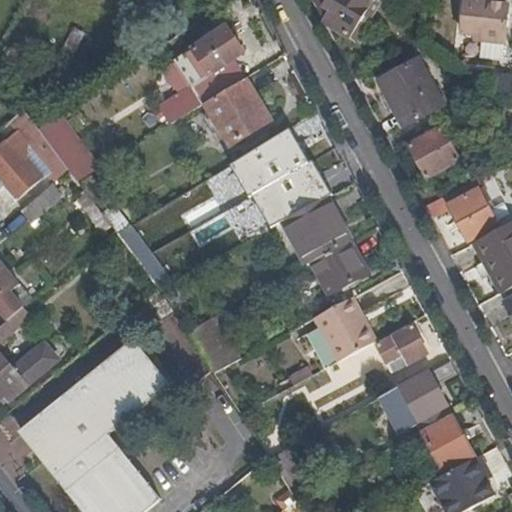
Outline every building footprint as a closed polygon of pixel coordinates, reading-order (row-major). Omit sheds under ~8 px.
[(316,9),(325,24),(351,39),(374,0),(329,0),(324,8),(320,8),(316,9)] [(374,0),(351,39),(357,44),(383,0),(374,0)] [(503,45),(508,9),(482,5),(482,0),(478,0),(464,0),(461,35),(482,38),(482,43),(503,45)] [(227,28),(177,61),(194,87),(210,77),(244,55),(227,28)] [(75,50),(66,43),(58,56),(68,62),(75,50)] [(443,106),(418,60),(383,79),(409,125),(443,106)] [(206,106),(205,107),(231,148),(273,123),(247,81),(206,106)] [(162,109),(173,126),(205,107),(206,106),(196,89),(162,109)] [(47,177),(53,185),(69,170),(39,130),(24,110),(0,131),(0,132),(3,136),(14,127),(53,173),(47,177)] [(460,163),(442,129),(409,147),(427,181),(460,163)] [(270,181),(304,164),(316,158),(331,151),(324,138),(316,143),(310,132),(258,157),(270,181)] [(0,146),(0,191),(4,187),(16,200),(42,178),(8,139),(0,146)] [(316,158),(304,164),(306,169),(319,163),(316,158)] [(426,190),(434,204),(457,190),(450,177),(426,190)] [(425,209),(430,218),(448,208),(467,242),(498,226),(485,202),(482,198),(487,195),(479,179),(457,190),(434,204),(425,209)] [(53,185),(22,211),(31,222),(63,196),(53,185)] [(94,223),(104,217),(103,215),(85,191),(75,198),(94,223)] [(330,198),(324,201),(348,245),(352,243),(353,242),(330,198)] [(324,201),(285,223),(308,267),(313,264),(348,245),(324,201)] [(511,223),(476,243),(503,293),(511,288),(511,223)] [(348,245),(313,264),(331,296),(371,274),(352,243),(348,245)] [(0,313),(8,323),(25,308),(32,303),(0,262),(0,313)] [(354,299),(316,320),(335,354),(336,353),(342,363),(378,343),(354,299)] [(25,308),(8,323),(14,331),(32,316),(25,308)] [(218,316),(187,333),(215,375),(242,359),(218,316)] [(8,323),(0,329),(0,404),(2,407),(9,402),(27,387),(14,371),(1,355),(7,351),(0,342),(14,331),(8,323)] [(428,355),(421,342),(418,336),(413,328),(377,346),(388,365),(395,362),(398,366),(406,361),(409,366),(428,355)] [(418,336),(421,342),(426,339),(423,334),(418,336)] [(21,432),(69,493),(121,451),(108,435),(172,385),(136,341),(21,432)] [(14,371),(27,387),(58,360),(45,344),(14,371)] [(290,378),(296,388),(314,377),(309,369),(290,378)] [(449,409),(430,373),(382,399),(400,434),(449,409)] [(454,417),(423,434),(445,475),(476,459),(454,417)] [(121,451),(69,493),(84,511),(148,511),(161,502),(121,451)] [(282,453),(271,461),(296,497),(307,490),(282,453)] [(482,485),(471,464),(430,485),(445,511),(469,511),(496,498),(488,483),(482,485)] [(303,511),(296,502),(285,510),(286,511),(303,511)]
